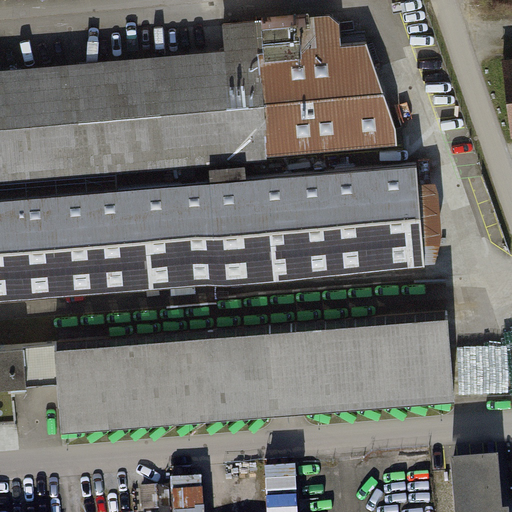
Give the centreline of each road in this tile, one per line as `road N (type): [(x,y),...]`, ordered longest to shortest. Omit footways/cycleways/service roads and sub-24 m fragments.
road 1 (residential): [(511,421),(0,468)]
road 2 (unclassified): [(511,191),(444,0)]
